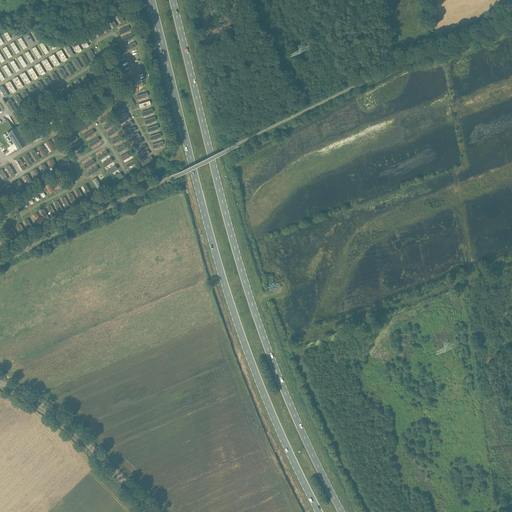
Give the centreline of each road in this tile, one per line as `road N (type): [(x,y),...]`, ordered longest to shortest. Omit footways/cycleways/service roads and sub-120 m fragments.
road 1 (primary): [(342,511),(262,332),(171,0)]
road 2 (primary): [(151,0),(218,268),(252,369),(317,511)]
road 3 (unclassified): [(155,511),(59,416),(0,381)]
